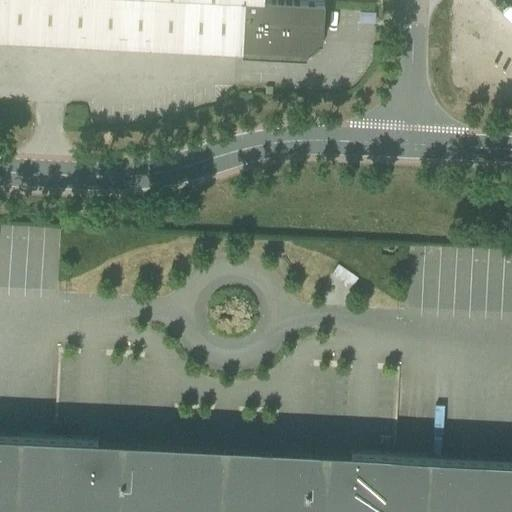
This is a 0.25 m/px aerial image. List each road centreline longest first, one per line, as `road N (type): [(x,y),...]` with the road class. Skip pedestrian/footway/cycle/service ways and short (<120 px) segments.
road 1 (tertiary): [(411,145),(277,141),(132,181),(0,173)]
road 2 (unclassified): [(411,145),(416,0)]
